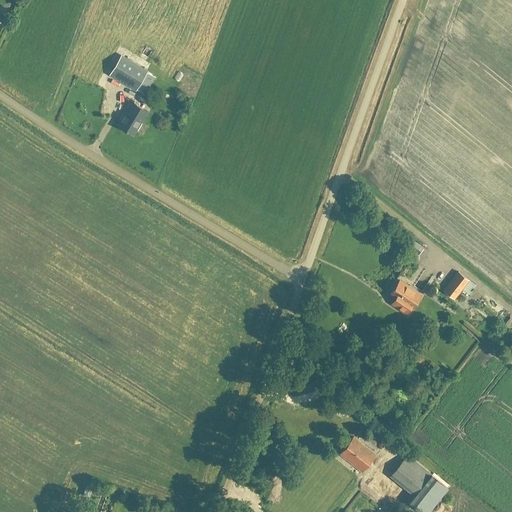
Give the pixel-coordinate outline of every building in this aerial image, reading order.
[(120,57),(110,74),(136,89),(146,72),(120,57)] [(133,135),(147,111),(131,102),(117,126),(133,135)] [(454,299),(469,280),(458,272),(444,291),(454,299)] [(412,309),(421,295),(400,281),(390,295),(401,302),(397,308),(406,314),(410,308),(412,309)] [(361,472),(375,455),(354,437),(339,454),(361,472)] [(323,492),(333,499),(323,511),(336,511),(355,487),(336,473),(323,492)] [(420,511),(426,511),(447,486),(434,475),(410,503),(420,511)]
